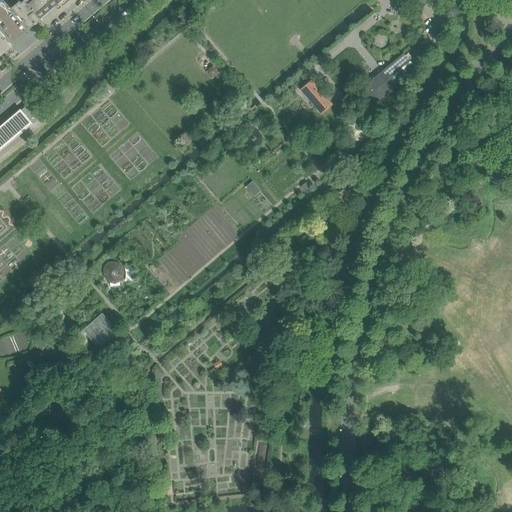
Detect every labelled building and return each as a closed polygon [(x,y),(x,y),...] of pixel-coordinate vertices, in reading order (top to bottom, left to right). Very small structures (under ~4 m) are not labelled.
[(42,19),(41,19),(25,0),(20,0),(12,7),(30,28),(36,23),(37,23),(42,19)] [(25,0),(41,19),(46,15),(45,13),(53,6),(59,1),(61,2),(63,0),(25,0)] [(0,54),(11,45),(0,32),(0,54)] [(374,104),(415,68),(403,54),(383,71),(381,68),(371,76),(373,79),(362,88),(366,94),(362,97),(370,107),(374,103),(374,104)] [(213,65),(206,72),(212,79),(220,73),(213,65)] [(331,105),(311,81),(302,89),(322,113),(331,105)] [(101,101),(110,93),(105,87),(96,95),(101,101)] [(44,114),(33,100),(21,110),(21,114),(29,123),(32,124),(44,114)] [(264,115),(259,109),(253,114),(258,119),(264,115)] [(19,110),(0,125),(0,149),(31,124),(19,110)] [(330,146),(337,139),(332,133),(324,139),(330,146)] [(252,181),(245,187),(253,196),(260,190),(252,181)] [(311,187),(307,183),(307,182),(301,187),(301,188),(305,192),(311,187)] [(117,268),(121,265),(114,257),(111,260),(106,260),(107,261),(105,262),(102,263),(101,265),(100,267),(100,269),(100,271),(101,273),(102,275),(104,276),(106,277),(108,277),(111,277),(113,276),(114,274),(115,273),(117,273),(117,268)] [(118,331),(102,313),(82,331),(98,348),(118,331)] [(220,360),(213,364),(217,369),(223,365),(220,360)]
